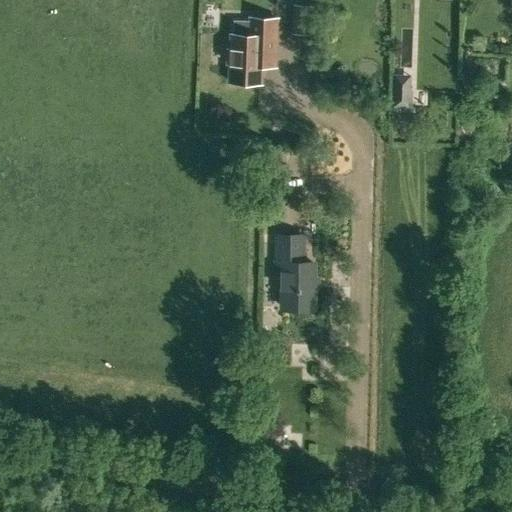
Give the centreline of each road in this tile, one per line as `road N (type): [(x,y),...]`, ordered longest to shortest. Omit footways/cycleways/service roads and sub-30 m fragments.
road 1 (track): [(315,500),(317,339),(333,246),(299,206),(301,52)]
road 2 (track): [(0,438),(292,487),(315,500)]
